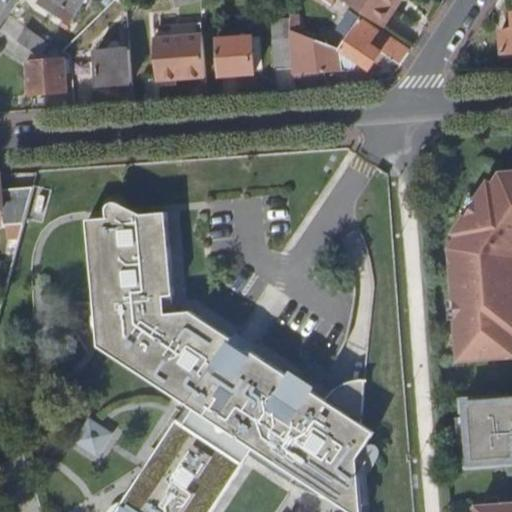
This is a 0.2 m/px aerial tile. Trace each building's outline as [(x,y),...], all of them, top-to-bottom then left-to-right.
[(42,0),(42,1),(71,21),(84,0),(42,0)] [(346,0),(345,2),(385,29),(397,12),(392,9),(397,0),(346,0)] [(397,0),(392,9),(397,12),(405,0),(397,0)] [(293,75),(346,70),(348,86),(371,84),(369,68),(380,51),(402,65),(405,59),(409,54),(398,47),(401,44),(379,29),(378,31),(359,19),(340,50),(300,53),(297,13),(289,13),(289,21),(293,68),(293,75)] [(273,43),(275,69),(293,68),(289,21),(271,23),(273,43)] [(45,38),(23,24),(17,33),(39,47),(45,38)] [(511,29),(500,30),(503,53),(511,51),(511,29)] [(153,40),(156,84),(204,79),(200,36),(153,40)] [(215,44),(217,75),(252,72),(249,41),(215,44)] [(93,54),(96,85),(130,82),(127,50),(93,54)] [(23,62),(26,94),(62,91),(60,60),(23,62)] [(511,174),(502,175),(494,187),(490,184),(456,236),(461,239),(453,251),(462,362),(511,358),(511,174)] [(1,196),(0,185),(0,218),(1,218),(3,232),(21,231),(29,203),(2,205),(1,196)] [(32,193),(1,196),(2,205),(29,203),(32,193)] [(172,299),(165,216),(129,219),(130,228),(122,228),(121,220),(86,223),(97,350),(186,408),(119,509),(120,510),(118,511),(212,511),(242,467),(248,459),(257,445),(298,473),(291,487),(298,491),(306,495),(313,498),(321,500),(330,502),(345,511),(360,511),(360,503),(367,503),(365,480),(363,452),(374,435),(361,427),(364,383),(363,383),(360,383),(357,383),(354,384),(350,384),(347,385),(345,386),(342,387),(339,389),(336,391),(334,392),(331,394),(329,396),(327,399),(325,401),(324,403),(189,315),(165,317),(163,300),(172,299)] [(129,219),(121,220),(122,228),(130,228),(129,219)] [(511,398),(466,402),(472,469),(511,465),(511,398)] [(111,438),(88,423),(73,446),(96,461),(111,438)] [(248,459),(291,487),(298,473),(257,445),(248,459)]
